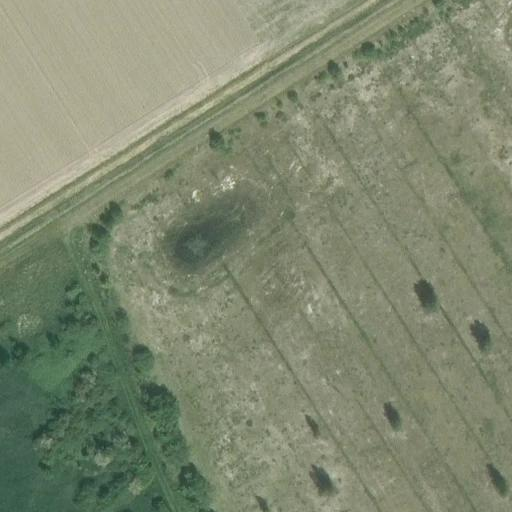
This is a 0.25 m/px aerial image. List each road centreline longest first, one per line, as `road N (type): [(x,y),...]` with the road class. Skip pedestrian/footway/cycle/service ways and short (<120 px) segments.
road 1 (track): [(0,265),(418,0)]
road 2 (track): [(63,224),(175,511)]
